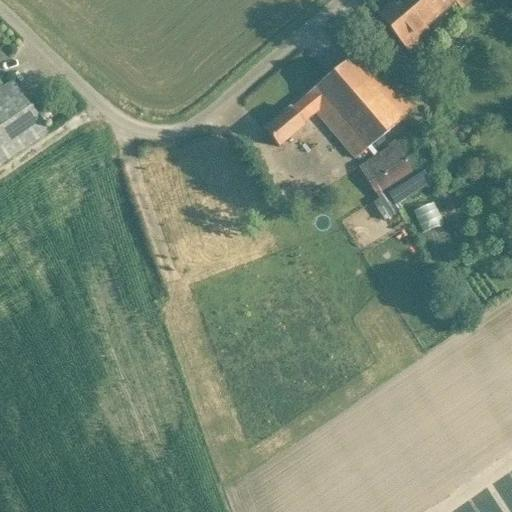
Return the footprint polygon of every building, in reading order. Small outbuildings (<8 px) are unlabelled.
[(391,30),(411,54),(432,35),(426,27),(455,4),(460,11),(462,9),(473,0),(394,0),(378,15),(391,30)] [(264,130),(277,146),(278,147),(304,126),(302,124),(315,113),(354,159),(412,111),(373,65),(360,50),(303,98),(304,99),(290,110),(290,109),(264,130)] [(0,165),(32,143),(48,132),(13,81),(0,89),(0,165)] [(384,221),(398,212),(387,194),(435,163),(414,131),(358,168),(378,199),(372,203),(384,221)] [(432,239),(450,233),(441,207),(423,213),(432,239)]
